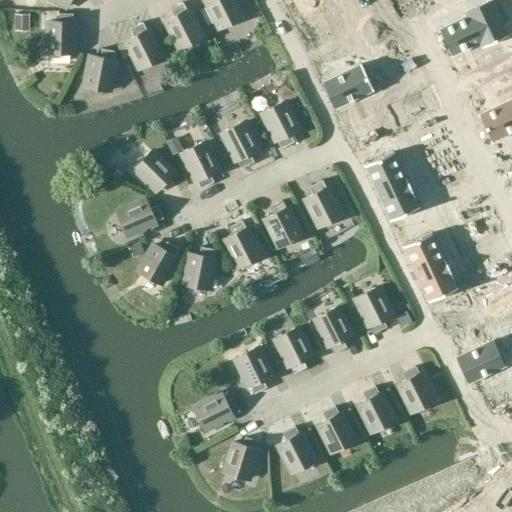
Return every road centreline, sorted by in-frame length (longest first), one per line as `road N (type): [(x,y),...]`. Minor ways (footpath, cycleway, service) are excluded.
road 1 (residential): [(439,332),(347,146)]
road 2 (residential): [(260,418),(439,332)]
road 3 (residential): [(182,225),(347,146)]
road 4 (residential): [(347,146),(274,0)]
road 5 (residential): [(444,91),(508,225)]
